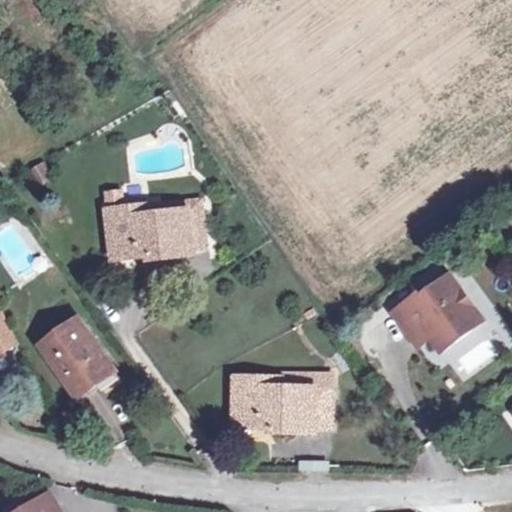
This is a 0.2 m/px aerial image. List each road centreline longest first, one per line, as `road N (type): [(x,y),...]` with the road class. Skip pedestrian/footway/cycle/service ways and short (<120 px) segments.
road 1 (residential): [(0,449),(164,484),(274,496)]
road 2 (residential): [(274,496),(511,482)]
